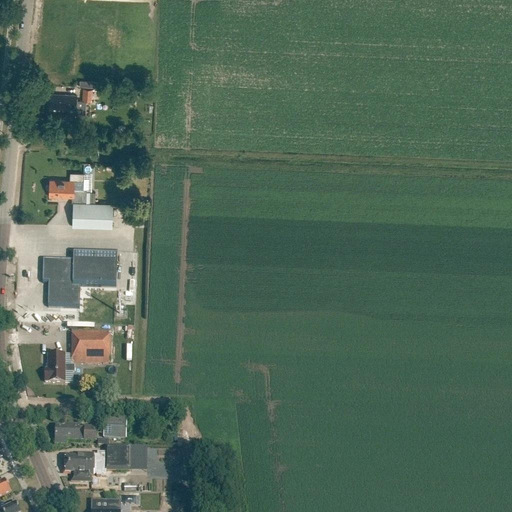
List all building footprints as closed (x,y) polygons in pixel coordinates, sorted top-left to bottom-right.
[(83,89),(82,101),(91,102),(92,90),(83,89)] [(50,96),(49,115),(76,116),(76,96),(50,96)] [(115,204),(95,204),(95,193),(90,192),(89,203),(86,203),(87,190),(74,190),(75,180),(84,181),(84,173),(70,173),(70,179),(50,179),(49,185),(48,185),(46,186),(46,189),(47,190),(49,190),(49,197),(72,197),(72,203),(73,203),(73,226),(114,227),(115,204)] [(50,284),(49,309),(80,310),(80,287),(117,288),(117,253),(74,252),(74,260),(44,260),(43,284),(50,284)] [(110,332),(72,333),(72,365),(110,365),(110,332)] [(45,370),(45,383),(65,383),(65,373),(74,373),(74,366),(65,366),(65,355),(48,355),(48,368),(48,370),(45,370)] [(104,417),(103,438),(126,439),(127,418),(104,417)] [(79,428),(79,426),(67,426),(67,427),(55,427),(55,445),(65,445),(66,441),(79,441),(95,442),(96,428),(84,428),(79,428)] [(71,474),(71,483),(91,483),(91,477),(96,477),(96,478),(106,478),(106,472),(131,472),(131,464),(137,464),(137,448),(105,447),(105,454),(97,454),(97,455),(78,455),(78,457),(66,457),(65,457),(65,474),(71,474)] [(5,480),(0,482),(0,496),(10,492),(5,480)] [(109,502),(92,502),(91,511),(119,511),(120,503),(116,503),(116,497),(109,497),(109,502)] [(19,511),(15,503),(0,510),(0,511),(19,511)]
